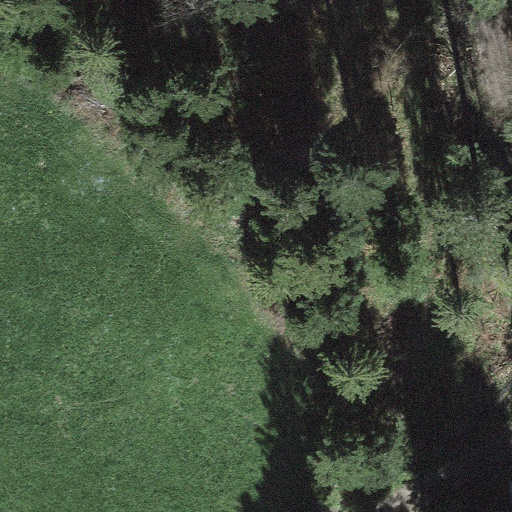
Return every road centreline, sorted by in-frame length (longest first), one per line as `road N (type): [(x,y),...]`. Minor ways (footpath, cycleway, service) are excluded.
road 1 (track): [(511,138),(482,0)]
road 2 (track): [(396,511),(511,443)]
